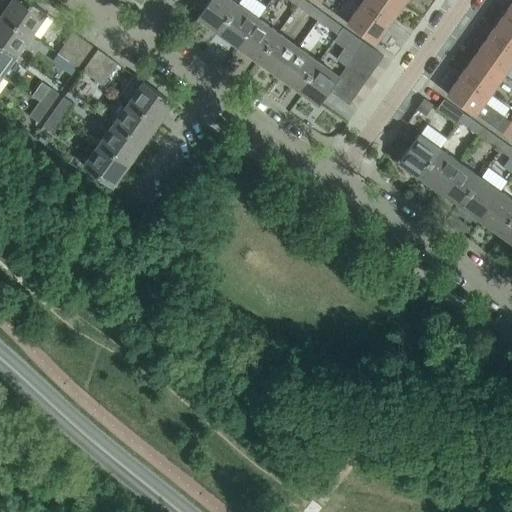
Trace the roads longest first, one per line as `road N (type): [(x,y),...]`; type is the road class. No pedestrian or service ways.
road 1 (secondary): [(178,511),(0,359)]
road 2 (residential): [(464,0),(335,181)]
road 3 (residential): [(511,303),(335,181)]
road 4 (residential): [(335,181),(215,94)]
road 5 (residential): [(141,199),(215,94)]
